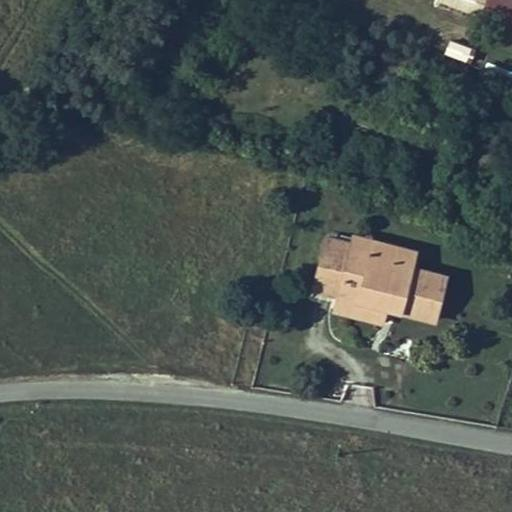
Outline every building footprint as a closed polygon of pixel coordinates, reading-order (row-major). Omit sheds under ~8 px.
[(511,0),(434,0),(435,0),(511,29),(511,0)] [(372,248),(375,240),(355,234),(352,243),(372,248)] [(327,236),(313,286),(338,293),(358,298),(357,307),(384,313),(385,306),(387,298),(397,300),(395,309),(433,318),(445,275),(411,266),(415,251),(375,240),(372,248),(352,243),(327,236)] [(357,307),(358,298),(338,293),(334,308),(382,321),(384,313),(357,307)] [(397,300),(387,298),(385,306),(395,309),(397,300)]
